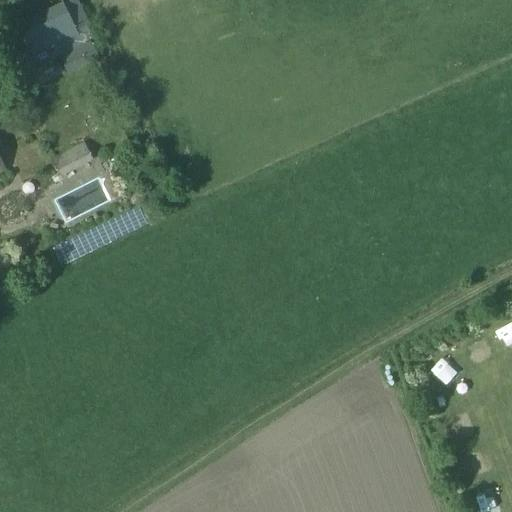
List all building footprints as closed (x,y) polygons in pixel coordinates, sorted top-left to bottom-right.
[(18,25),(32,55),(38,67),(82,45),(76,33),(62,4),(18,25)] [(88,42),(82,45),(58,57),(67,75),(97,60),(88,42)] [(51,159),(60,178),(92,161),(83,143),(51,159)] [(488,334),(470,341),(478,364),(497,358),(488,334)] [(431,365),(444,381),(461,368),(448,352),(431,365)] [(377,370),(384,391),(400,385),(393,364),(377,370)] [(470,476),(489,473),(485,451),(466,454),(470,476)] [(486,509),(500,504),(496,491),(482,496),(486,509)]
